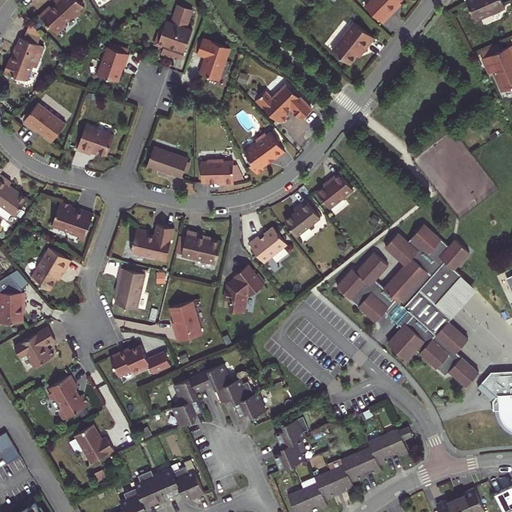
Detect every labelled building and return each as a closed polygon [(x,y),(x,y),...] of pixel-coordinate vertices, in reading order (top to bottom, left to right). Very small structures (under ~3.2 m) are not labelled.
[(84,5),(78,0),(54,0),(57,3),(52,8),(51,5),(40,15),(57,34),(67,25),(65,23),(72,16),(75,16),(79,12),(80,9),(84,5)] [(370,0),(365,5),(383,23),(393,12),(391,11),(401,0),(370,0)] [(506,8),(502,0),(466,0),(476,21),(493,13),(495,14),(501,12),(502,9),(506,8)] [(180,16),(184,6),(178,4),(174,14),(180,16)] [(183,57),(193,30),(186,28),(192,9),(184,6),(180,16),(174,14),(171,23),(166,21),(166,22),(162,24),(160,29),(162,33),(159,42),(164,44),(162,51),(163,54),(175,57),(175,56),(176,54),(183,57)] [(332,50),(350,64),(365,45),(367,47),(375,37),(355,22),(332,50)] [(36,67),(44,46),(38,43),(39,41),(24,36),(24,38),(21,37),(18,45),(17,45),(13,54),(14,55),(12,61),(9,59),(4,71),(27,80),(32,66),(36,67)] [(204,64),(201,73),(217,79),(220,77),(224,67),(228,69),(231,61),(226,59),(231,48),(203,38),(198,54),(205,56),(208,62),(204,64)] [(194,50),(198,51),(202,40),(198,39),(194,50)] [(125,67),(131,51),(109,44),(98,74),(119,81),(124,67),(125,67)] [(511,45),(483,58),(490,73),(495,71),(504,91),(511,87),(511,45)] [(302,118),(313,108),(301,96),(300,97),(287,84),(273,98),(267,92),(259,100),(281,122),(289,115),(286,112),(291,107),(302,118)] [(38,103),(24,122),(36,131),(39,128),(43,131),(41,133),(52,142),(66,124),(38,103)] [(86,125),(77,149),(91,154),(93,149),(107,155),(115,135),(86,125)] [(274,158),(285,151),(271,131),(267,134),(266,133),(258,138),(258,141),(243,151),(252,162),(250,164),(257,174),(264,168),(262,165),(273,157),(274,158)] [(189,158),(156,147),(150,165),(183,177),(189,158)] [(225,183),(235,183),(234,160),(224,160),(224,158),(208,159),(208,160),(202,160),(202,182),(225,181),(225,183)] [(330,209),(353,190),(339,172),(332,178),(333,179),(317,192),(330,209)] [(8,183),(10,180),(0,173),(0,202),(17,214),(28,195),(8,183)] [(321,217),(307,199),(300,204),(302,206),(285,220),(297,235),(321,217)] [(72,205),(60,201),(51,228),(69,234),(68,236),(78,240),(84,241),(93,213),(79,209),(78,211),(71,208),(72,205)] [(452,244),(428,220),(411,238),(402,229),(389,242),(408,261),(386,283),(377,274),(391,260),(378,247),(359,266),(356,263),(339,280),(376,315),(385,305),(402,321),(387,336),(405,354),(415,344),(443,371),(447,366),(466,384),(479,370),(456,350),(469,337),(450,318),(453,315),(438,301),(422,285),(444,262),(460,277),(464,273),(457,266),(473,250),(459,237),(452,244)] [(167,260),(174,227),(158,223),(155,235),(149,233),(150,230),(137,227),(132,251),(167,260)] [(287,244),(273,226),(265,233),(264,238),(261,239),(259,236),(249,243),(264,262),(287,244)] [(199,233),(188,230),(182,255),(217,263),(223,241),(198,235),(199,233)] [(71,259),(50,247),(33,276),(42,281),(40,284),(50,290),(60,273),(62,274),(71,259)] [(422,285),(438,301),(460,277),(444,262),(422,285)] [(265,284),(248,264),(234,275),(236,277),(232,280),(232,282),(227,287),(225,299),(231,300),(230,309),(245,312),(247,295),(251,292),(254,292),(265,284)] [(146,273),(122,268),(120,276),(122,276),(115,304),(138,309),(146,273)] [(18,269),(10,273),(23,288),(30,282),(18,269)] [(10,273),(0,279),(0,288),(1,290),(1,321),(23,321),(23,305),(25,305),(25,291),(23,291),(23,288),(10,273)] [(193,300),(171,307),(178,331),(176,332),(178,341),(203,334),(193,300)] [(32,350),(40,363),(54,355),(50,349),(47,351),(45,346),(56,340),(48,327),(20,343),(26,354),(32,350)] [(110,356),(119,376),(132,370),(134,374),(150,367),(153,374),(171,366),(165,351),(148,358),(141,344),(130,349),(129,348),(110,356)] [(28,355),(21,358),(25,368),(32,365),(28,355)] [(232,381),(224,363),(199,374),(205,387),(214,383),(216,388),(232,381)] [(511,368),(491,370),(478,385),(492,398),(495,405),(501,405),(502,410),(504,416),(507,421),(511,424),(511,368)] [(199,374),(174,384),(182,403),(198,396),(196,392),(205,387),(199,374)] [(71,375),(49,387),(52,392),(49,393),(53,400),(58,401),(62,407),(60,412),(64,419),(89,405),(83,394),(79,396),(76,391),(78,387),(71,375)] [(232,381),(216,388),(222,402),(232,397),(234,402),(254,393),(249,380),(243,383),(241,377),(232,381)] [(252,416),(267,410),(258,391),(254,393),(234,402),(240,416),(249,412),(252,416)] [(182,403),(173,407),(181,425),(196,419),(195,414),(204,410),(198,396),(182,403)] [(282,447),(302,438),(306,436),(304,430),(309,428),(304,415),(283,424),(285,429),(276,433),(282,447)] [(103,438),(94,423),(76,434),(92,462),(115,449),(107,436),(103,438)] [(409,426),(399,430),(403,439),(413,434),(409,426)] [(398,428),(384,434),(392,454),(400,450),(402,455),(409,452),(403,439),(399,430),(398,428)] [(6,431),(0,434),(0,450),(7,463),(21,455),(6,431)] [(392,454),(384,434),(369,441),(369,442),(380,465),(386,462),(384,457),(392,454)] [(70,441),(76,452),(83,449),(77,437),(70,441)] [(302,453),(308,451),(302,438),(282,447),(284,452),(274,456),(280,470),(305,459),(302,453)] [(361,450),(357,452),(365,471),(373,468),(376,473),(382,470),(380,465),(369,442),(359,446),(361,450)] [(357,452),(342,459),(344,464),(353,483),(359,480),(357,475),(365,471),(357,452)] [(330,470),(338,489),(347,486),(349,491),(355,488),(353,483),(344,464),(330,470)] [(189,471),(187,466),(174,471),(183,491),(188,489),(192,499),(205,493),(195,468),(189,471)] [(165,488),(169,497),(183,491),(174,471),(172,467),(154,475),(160,490),(165,488)] [(160,501),(156,492),(160,490),(154,475),(152,470),(139,475),(141,480),(136,482),(138,487),(146,507),(160,501)] [(330,470),(315,476),(318,481),(326,501),(332,498),(330,493),(338,489),(330,470)] [(303,487),(312,507),(320,503),(322,508),(329,506),(326,501),(318,481),(315,476),(302,482),(305,487),(303,487)] [(511,511),(511,482),(494,492),(504,511),(511,511)] [(482,511),(486,511),(475,486),(467,490),(468,492),(456,497),(462,511),(482,511)] [(126,509),(126,511),(142,511),(142,509),(146,507),(138,487),(125,492),(127,497),(121,500),(126,509)] [(303,487),(288,494),(296,511),(304,511),(312,507),(303,487)] [(444,500),(436,503),(440,511),(462,511),(456,497),(444,502),(444,500)] [(43,511),(36,501),(18,511),(43,511)]
